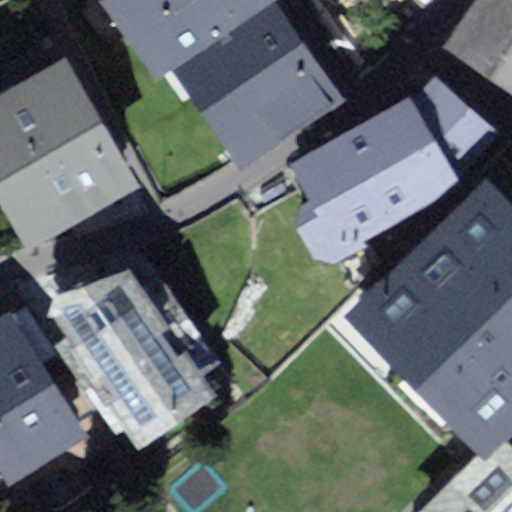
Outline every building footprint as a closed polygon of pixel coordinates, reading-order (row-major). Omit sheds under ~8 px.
[(88,0),(133,66),(152,54),(229,161),(323,93),(252,0),(88,0)] [(511,0),(465,0),(437,42),(511,92),(511,0)] [(51,45),(0,74),(0,228),(6,239),(124,169),(51,45)] [(445,170),(393,86),(273,159),(325,243),(445,170)] [(511,213),(475,174),(325,319),(465,462),(511,419),(511,213)] [(131,271),(52,323),(132,443),(211,391),(131,271)] [(0,311),(0,455),(20,486),(96,438),(11,305),(0,311)] [(511,511),(511,444),(505,437),(425,511),(511,511)]
